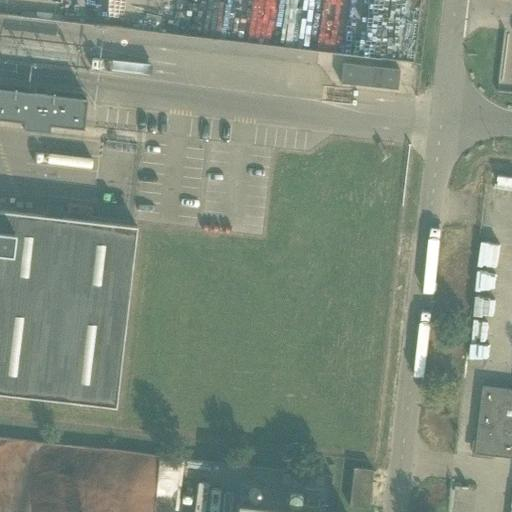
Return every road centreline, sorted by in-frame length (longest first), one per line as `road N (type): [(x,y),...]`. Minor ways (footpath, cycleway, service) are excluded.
road 1 (unclassified): [(395,511),(443,110)]
road 2 (unknown): [(236,78),(443,110)]
road 3 (unknown): [(173,71),(0,51)]
road 4 (unknown): [(173,71),(157,212)]
road 5 (unknown): [(236,78),(221,214)]
